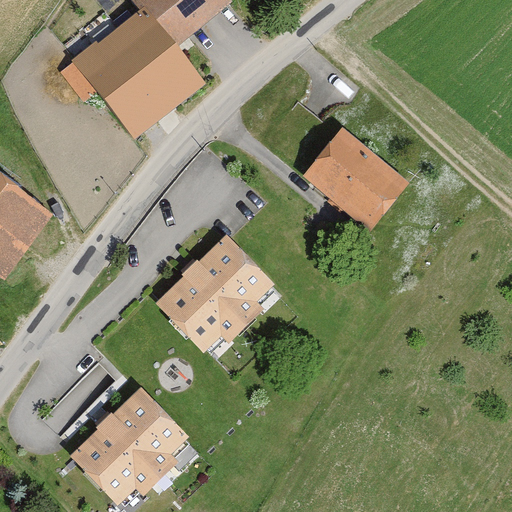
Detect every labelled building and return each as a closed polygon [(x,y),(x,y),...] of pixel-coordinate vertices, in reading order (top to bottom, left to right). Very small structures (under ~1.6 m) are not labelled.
[(230,0),(151,0),(69,65),(123,132),(188,80),(168,55),(233,3),(230,0)] [(367,223),(395,189),(335,142),(308,176),(367,223)] [(0,256),(41,211),(0,174),(0,256)] [(210,356),(268,295),(220,249),(162,309),(210,356)] [(74,456),(121,504),(179,447),(133,399),(74,456)]
